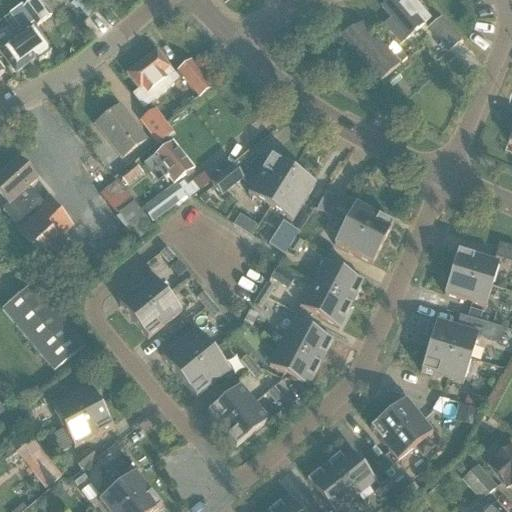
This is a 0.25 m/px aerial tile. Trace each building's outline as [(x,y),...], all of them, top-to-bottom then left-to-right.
[(63,0),(76,11),(86,0),(63,0)] [(400,46),(430,21),(412,0),(391,0),(381,9),(397,28),(390,34),(400,46)] [(53,31),(39,12),(29,19),(43,38),(53,31)] [(448,54),(460,45),(440,21),(429,31),(448,54)] [(37,66),(50,57),(24,22),(11,32),(15,38),(0,49),(0,56),(14,77),(34,62),(37,66)] [(379,85),(399,67),(363,25),(339,38),(379,85)] [(408,63),(394,48),(389,53),(403,68),(408,63)] [(141,65),(165,94),(173,88),(171,86),(178,81),(156,53),(141,65)] [(199,100),(212,90),(190,63),(177,73),(199,100)] [(143,111),(165,94),(141,65),(126,76),(138,92),(132,97),(143,111)] [(119,108),(95,127),(94,128),(121,162),(146,142),(119,108)] [(158,146),(172,135),(155,112),(140,123),(158,146)] [(172,145),(152,160),(143,167),(157,185),(166,178),(173,187),(193,171),(172,145)] [(248,175),(258,158),(249,152),(239,169),(248,175)] [(269,210),(293,173),(271,159),(247,196),(269,210)] [(0,176),(0,198),(7,206),(2,212),(16,228),(13,230),(49,271),(70,252),(59,240),(72,228),(47,199),(39,206),(26,191),(37,182),(18,161),(0,176)] [(142,176),(134,167),(119,180),(127,189),(142,176)] [(210,185),(221,199),(243,181),(232,167),(210,185)] [(103,168),(91,178),(104,193),(115,183),(103,168)] [(384,174),(372,168),(367,179),(379,184),(384,174)] [(206,173),(192,184),(198,192),(212,181),(206,173)] [(315,186),(293,173),(269,210),(291,224),(315,186)] [(123,193),(107,206),(117,218),(115,220),(124,231),(127,229),(138,241),(153,229),(123,193)] [(175,208),(165,194),(142,211),(152,225),(175,208)] [(337,202),(325,195),(316,212),(328,218),(337,202)] [(206,196),(199,201),(203,206),(210,202),(206,196)] [(354,207),(339,199),(329,219),(344,227),(354,207)] [(354,207),(344,227),(382,247),(393,227),(354,207)] [(299,234),(283,224),(269,247),(284,257),(288,250),(295,240),(299,234)] [(382,247),(344,227),(333,247),(372,267),(382,247)] [(303,245),(295,240),(288,250),(296,255),(303,245)] [(511,249),(499,245),(495,260),(511,264),(511,249)] [(174,261),(166,250),(159,256),(168,266),(174,261)] [(450,276),(492,288),(498,266),(457,254),(450,276)] [(324,263),(312,286),(351,307),(363,284),(324,263)] [(276,269),(269,280),(287,291),(294,280),(276,269)] [(249,275),(245,287),(259,292),(263,280),(249,275)] [(485,310),(492,288),(450,276),(444,297),(485,310)] [(133,325),(166,297),(152,280),(118,307),(133,325)] [(53,374),(85,348),(33,286),(1,312),(53,374)] [(274,290),(266,286),(260,296),(267,301),(274,290)] [(339,330),(351,307),(312,286),(300,310),(339,330)] [(212,305),(203,295),(196,301),(204,311),(212,305)] [(261,312),(267,301),(260,296),(253,307),(261,312)] [(181,315),(166,297),(133,325),(147,342),(181,315)] [(220,315),(212,305),(204,311),(213,321),(220,315)] [(293,322),(281,345),(320,366),(332,342),(293,322)] [(428,349),(470,362),(478,337),(435,324),(428,349)] [(503,330),(490,326),(485,341),(499,345),(503,330)] [(244,336),(239,329),(230,337),(236,344),(244,336)] [(179,381),(213,353),(196,333),(162,360),(179,381)] [(320,366),(281,345),(269,368),(308,389),(320,366)] [(462,387),(470,362),(428,349),(420,374),(462,387)] [(229,373),(213,353),(179,381),(195,401),(229,373)] [(247,358),(239,364),(247,374),(255,367),(247,358)] [(263,377),(255,367),(247,374),(256,383),(263,377)] [(206,415),(221,433),(253,406),(239,388),(206,415)] [(45,409),(63,399),(58,389),(40,399),(45,409)] [(52,411),(63,431),(101,410),(91,390),(52,411)] [(282,399),(273,390),(266,396),(275,405),(282,399)] [(438,397),(434,411),(447,415),(451,401),(438,397)] [(480,400),(467,397),(464,407),(478,411),(480,400)] [(387,417),(414,451),(432,436),(404,403),(387,417)] [(253,406),(221,433),(235,450),(268,423),(253,406)] [(458,407),(454,423),(473,428),(478,412),(458,407)] [(101,410),(63,431),(74,451),(112,430),(101,410)] [(397,465),(414,451),(387,417),(369,431),(397,465)] [(61,479),(33,442),(16,454),(45,492),(61,479)] [(327,465),(354,500),(375,483),(347,449),(327,465)] [(97,461),(89,450),(73,463),(81,473),(96,462),(97,461)] [(97,461),(96,462),(102,470),(112,462),(106,454),(97,461)] [(511,491),(511,457),(503,465),(511,475),(511,485),(509,488),(511,491)] [(461,463),(453,470),(460,478),(468,471),(461,463)] [(330,511),(339,511),(354,500),(327,465),(306,482),(330,511)] [(426,466),(416,474),(427,488),(437,479),(426,466)] [(497,489),(476,468),(461,483),(481,504),(497,489)] [(87,482),(81,474),(71,482),(77,489),(87,482)] [(134,475),(116,489),(134,511),(157,511),(161,509),(134,475)] [(394,489),(388,481),(379,489),(385,496),(394,489)] [(134,511),(116,489),(99,503),(105,511),(134,511)] [(269,511),(299,511),(287,497),(269,511)]
